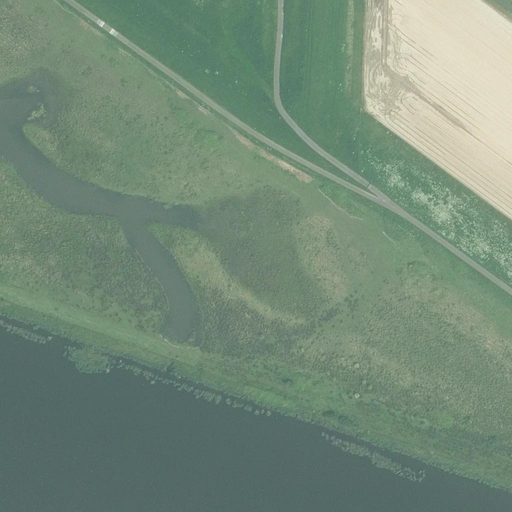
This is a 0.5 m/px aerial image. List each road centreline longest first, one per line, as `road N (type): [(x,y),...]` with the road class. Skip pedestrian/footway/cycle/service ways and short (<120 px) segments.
road 1 (unclassified): [(511,291),(390,207),(278,149),(67,0)]
road 2 (track): [(339,0),(333,123),(353,176)]
